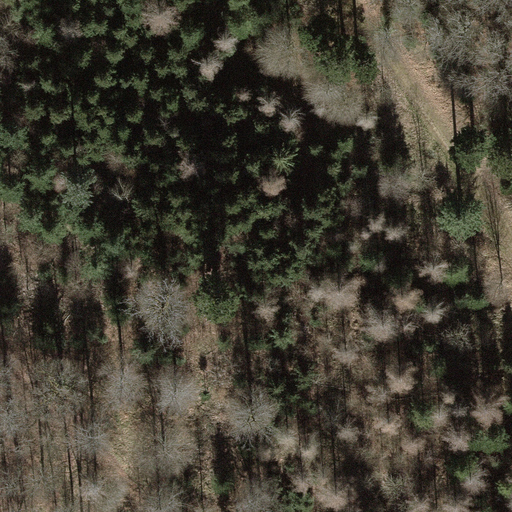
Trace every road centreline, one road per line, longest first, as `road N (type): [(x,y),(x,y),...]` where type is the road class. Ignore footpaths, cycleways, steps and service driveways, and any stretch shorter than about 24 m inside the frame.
road 1 (track): [(511,241),(383,39),(346,0)]
road 2 (track): [(0,345),(150,511)]
